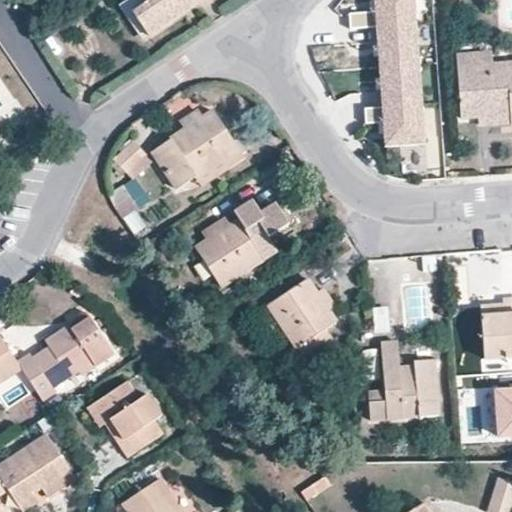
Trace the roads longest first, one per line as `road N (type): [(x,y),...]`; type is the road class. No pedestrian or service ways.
road 1 (residential): [(239,27),(336,169),(369,197),(412,206),(511,198)]
road 2 (residential): [(83,140),(108,113),(239,27)]
road 3 (residential): [(0,275),(32,248),(83,140)]
road 4 (residential): [(0,16),(83,140)]
